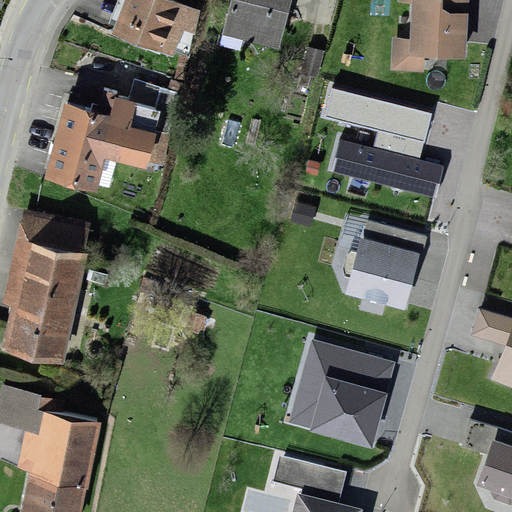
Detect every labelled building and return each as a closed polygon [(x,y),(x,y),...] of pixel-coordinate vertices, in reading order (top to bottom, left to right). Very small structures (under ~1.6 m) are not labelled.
[(124,0),(117,21),(161,38),(176,0),(124,0)] [(230,0),(223,28),(276,42),(286,0),(230,0)] [(468,0),(398,0),(398,3),(411,3),(409,39),(391,38),(389,71),(423,73),(423,56),(466,59),(468,0)] [(308,46),(300,81),(314,84),(322,50),(308,46)] [(432,113),(333,88),(326,116),(379,129),(374,149),(340,141),(332,173),(435,199),(444,166),(420,160),(432,113)] [(65,103),(48,177),(101,190),(108,160),(147,171),(160,109),(114,98),(110,115),(65,103)] [(316,207),(294,202),(289,223),(312,228),(316,207)] [(8,342),(61,352),(86,222),(24,210),(8,291),(18,293),(8,342)] [(425,236),(366,220),(346,294),(405,310),(425,236)] [(192,309),(186,324),(202,330),(208,314),(192,309)] [(511,317),(478,309),(471,335),(505,346),(492,379),(511,386),(511,317)] [(395,361),(311,339),(288,423),(372,446),(395,361)] [(0,404),(0,416),(29,421),(32,401),(34,389),(3,384),(0,404)] [(34,461),(26,508),(53,511),(81,511),(98,411),(32,401),(29,421),(23,459),(34,461)] [(511,446),(492,440),(476,486),(511,498),(511,446)] [(347,472),(279,456),(273,481),(302,489),(301,494),(298,493),(293,511),(362,511),(363,508),(339,502),(347,472)]
